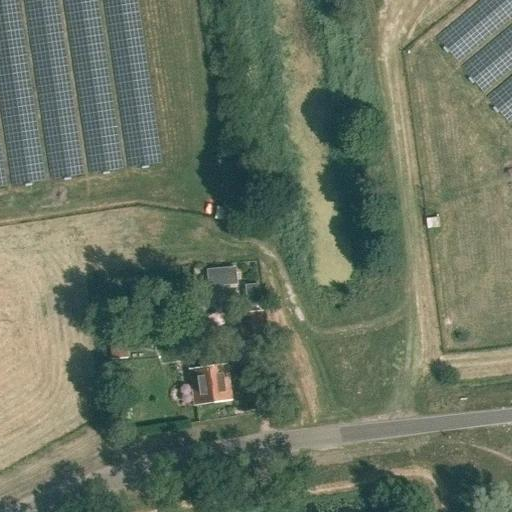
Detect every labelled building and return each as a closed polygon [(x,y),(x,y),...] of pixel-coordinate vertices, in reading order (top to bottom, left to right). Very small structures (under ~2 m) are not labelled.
[(235,269),(208,271),(209,287),(237,284),(235,269)] [(245,287),(247,307),(260,306),(258,285),(245,287)] [(262,320),(262,312),(239,314),(240,322),(262,320)] [(111,341),(113,359),(127,358),(125,340),(111,341)] [(190,374),(195,409),(229,404),(224,369),(190,374)]
